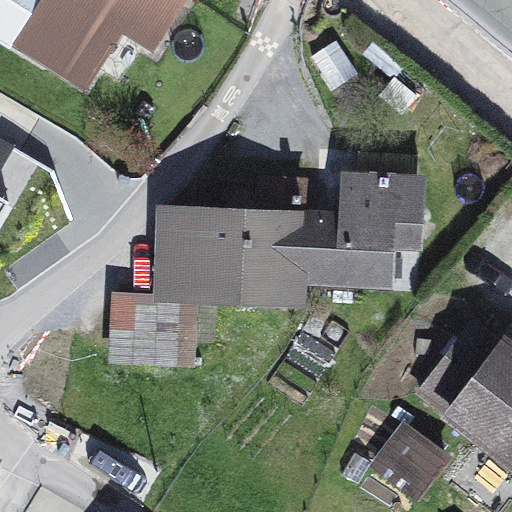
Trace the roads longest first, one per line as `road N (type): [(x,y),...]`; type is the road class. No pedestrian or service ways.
road 1 (residential): [(0,334),(176,169),(271,32),(284,0)]
road 2 (residential): [(119,511),(0,439)]
